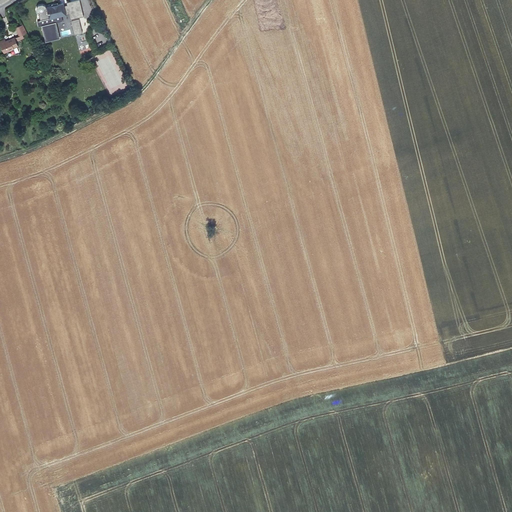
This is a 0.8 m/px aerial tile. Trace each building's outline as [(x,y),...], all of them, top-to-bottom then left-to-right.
[(64,5),(66,14),(69,14),(71,19),(84,16),(79,0),(76,0),(67,2),(67,5),(64,5)] [(37,7),(36,9),(37,12),(38,12),(40,20),(44,19),(54,17),(61,16),(66,14),(64,5),(64,3),(46,7),(44,5),(42,4),(38,5),(37,7)] [(54,17),(44,19),(48,37),(57,35),(55,23),(54,17)] [(79,20),(71,22),(73,31),(79,30),(80,34),(82,33),(79,20)] [(26,33),(22,24),(15,27),(19,35),(5,41),(4,40),(0,42),(4,52),(13,48),(18,46),(16,41),(23,38),(22,34),(26,33)]
